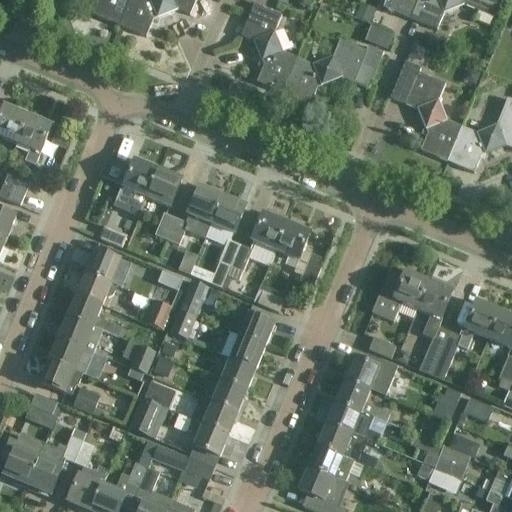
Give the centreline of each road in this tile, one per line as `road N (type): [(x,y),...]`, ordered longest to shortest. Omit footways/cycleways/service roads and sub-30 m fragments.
road 1 (residential): [(249,511),(370,215)]
road 2 (residential): [(0,386),(114,109)]
road 3 (residential): [(370,215),(350,194),(144,107),(114,109)]
road 4 (residential): [(511,263),(409,218),(370,215)]
road 5 (unknown): [(231,0),(185,124)]
road 6 (residential): [(114,109),(92,85),(0,47)]
